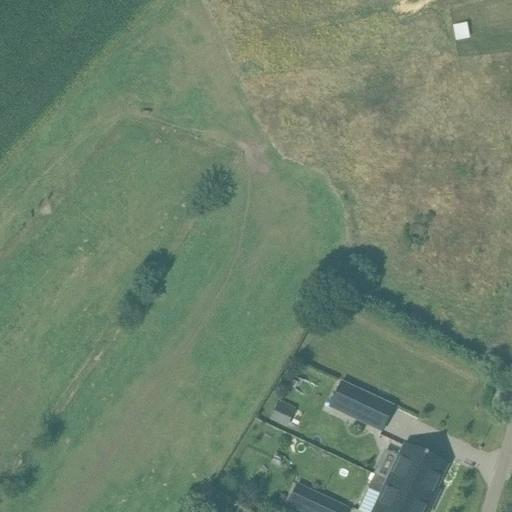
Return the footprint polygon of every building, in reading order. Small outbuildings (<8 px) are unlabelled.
[(465,26),(452,28),(455,41),(467,39),(465,26)] [(329,409),(381,433),(393,407),(341,383),(329,409)] [(447,466),(404,445),(387,482),(434,504),(437,497),(433,496),(447,466)] [(431,510),(434,504),(387,482),(374,476),(367,490),(380,496),(372,511),(425,511),(427,508),(431,510)] [(345,511),(347,510),(296,486),(287,505),(300,511),(345,511)]
